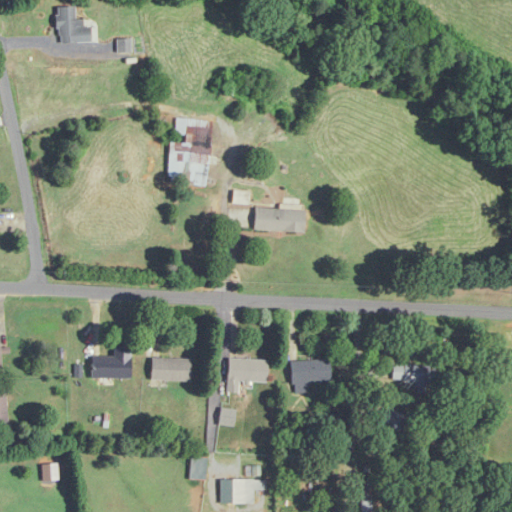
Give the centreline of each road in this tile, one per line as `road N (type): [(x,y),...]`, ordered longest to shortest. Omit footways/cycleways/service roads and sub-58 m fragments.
road 1 (residential): [(0,285),(511,312)]
road 2 (residential): [(41,288),(0,79)]
